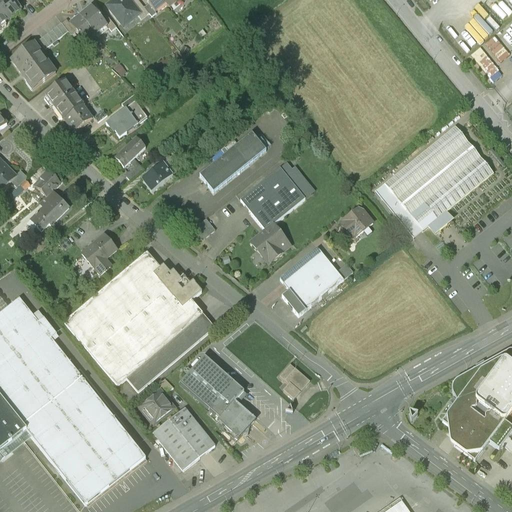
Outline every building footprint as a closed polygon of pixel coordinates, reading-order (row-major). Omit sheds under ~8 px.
[(13,2),(10,0),(0,0),(0,9),(9,21),(21,12),(13,2)] [(128,0),(114,0),(106,7),(123,29),(138,17),(141,14),(132,3),(131,3),(128,0)] [(149,15),(136,0),(135,0),(132,3),(141,14),(138,17),(141,21),(149,15)] [(144,0),(148,5),(155,13),(160,9),(159,8),(164,4),(165,5),(166,4),(162,0),(144,0)] [(162,0),(166,4),(165,5),(169,9),(176,3),(175,2),(177,0),(162,0)] [(155,13),(148,5),(144,9),(149,15),(151,18),(156,15),(155,13)] [(100,18),(91,8),(85,13),(80,18),(94,35),(99,31),(99,32),(101,32),(107,27),(100,18)] [(9,21),(0,9),(0,26),(4,23),(5,24),(9,21)] [(116,29),(104,15),(100,18),(107,27),(111,32),(116,29)] [(80,18),(79,17),(75,21),(74,20),(72,20),(70,22),(70,24),(69,25),(75,33),(85,45),(95,37),(94,35),(80,18)] [(66,21),(61,24),(71,36),(75,33),(69,25),(66,21)] [(61,24),(56,28),(63,37),(68,33),(61,24)] [(63,37),(56,28),(52,31),(59,40),(63,37)] [(59,40),(52,31),(47,35),(54,44),(59,40)] [(54,44),(47,35),(43,38),(49,47),(54,44)] [(49,47),(43,38),(38,42),(45,50),(49,47)] [(34,45),(25,52),(27,54),(21,58),(19,56),(11,62),(33,91),(55,74),(34,45)] [(64,82),(45,97),(64,122),(64,121),(82,108),(83,107),(64,82)] [(136,95),(124,104),(127,109),(135,103),(135,104),(140,101),(136,95)] [(127,109),(110,122),(117,132),(114,133),(119,140),(147,120),(135,104),(135,103),(127,109)] [(82,108),(64,121),(74,134),(92,121),(82,108)] [(103,112),(94,119),(97,124),(107,117),(103,112)] [(455,129),(375,194),(413,241),(429,229),(435,236),(439,233),(440,233),(447,227),(451,223),(445,215),(493,176),(455,129)] [(252,136),(199,178),(213,195),(266,153),(252,136)] [(136,140),(115,161),(123,170),(145,150),(136,140)] [(166,154),(150,167),(153,172),(160,166),(170,159),(166,154)] [(0,161),(0,190),(2,192),(11,183),(17,177),(16,177),(1,163),(1,162),(0,161)] [(138,165),(125,177),(130,182),(144,171),(138,165)] [(42,166),(31,176),(37,183),(39,181),(40,181),(48,173),(42,166)] [(153,172),(141,181),(151,194),(170,179),(160,166),(153,172)] [(280,170),(240,202),(265,233),(273,227),(305,202),(280,170)] [(20,173),(16,177),(17,177),(11,183),(17,189),(27,179),(20,173)] [(48,173),(40,181),(42,183),(37,190),(46,199),(52,193),(62,183),(57,177),(54,179),(48,173)] [(26,182),(13,192),(17,197),(29,187),(26,182)] [(68,209),(52,193),(46,199),(45,201),(49,205),(31,223),(34,225),(41,232),(53,220),(55,222),(68,209)] [(34,211),(8,232),(19,242),(33,228),(32,227),(34,225),(31,223),(49,205),(45,201),(34,211)] [(373,226),(360,210),(340,227),(351,240),(354,238),(355,240),(363,234),(364,235),(366,235),(368,234),(369,232),(368,230),(373,226)] [(206,221),(191,233),(202,242),(215,232),(206,221)] [(265,233),(250,245),(268,267),(290,249),(273,227),(265,233)] [(104,237),(81,256),(100,278),(108,271),(102,264),(117,252),(104,237)] [(337,274),(318,251),(280,281),(294,299),(290,303),(290,304),(294,309),(296,309),(300,306),(305,313),(343,283),(337,274)] [(146,254),(64,324),(64,325),(117,387),(117,388),(118,387),(118,388),(127,380),(202,316),(203,316),(191,302),(202,294),(195,285),(193,282),(190,285),(183,277),(180,280),(173,272),(170,275),(163,267),(160,270),(147,254),(146,254)] [(353,275),(346,267),(337,274),(343,283),(353,275)] [(19,301),(0,315),(0,398),(26,432),(86,508),(145,461),(51,341),(56,337),(43,320),(38,324),(19,301)] [(202,316),(127,380),(137,392),(213,328),(202,316)] [(511,351),(511,352),(510,351),(509,352),(457,380),(453,383),(452,387),(451,391),(453,396),(456,402),(442,423),(447,427),(450,445),(473,462),(474,462),(475,462),(489,444),(498,450),(499,450),(511,432),(511,428),(504,422),(511,413),(511,351)] [(255,421),(235,403),(244,393),(204,358),(180,385),(219,420),(217,422),(238,441),(255,421)] [(309,383),(290,366),(279,378),(289,386),(283,392),(293,401),(309,383)] [(164,380),(156,387),(161,392),(161,393),(164,390),(167,394),(173,389),(164,380)] [(161,392),(152,399),(145,404),(142,408),(141,409),(141,411),(141,413),(143,414),(144,415),(146,415),(148,415),(156,425),(174,410),(161,393),(161,392)] [(0,399),(0,452),(26,432),(0,399)] [(185,410),(153,435),(183,473),(215,448),(185,410)] [(407,511),(399,500),(381,511),(407,511)]
